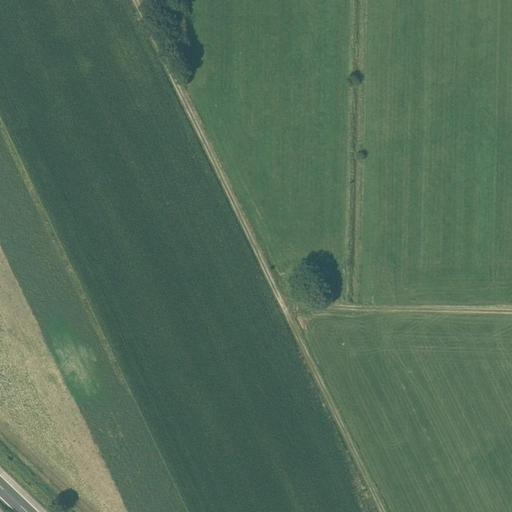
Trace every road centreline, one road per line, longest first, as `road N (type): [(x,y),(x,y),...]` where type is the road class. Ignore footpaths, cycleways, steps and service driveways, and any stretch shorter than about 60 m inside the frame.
road 1 (track): [(511,310),(282,305),(138,0)]
road 2 (track): [(282,305),(384,511)]
